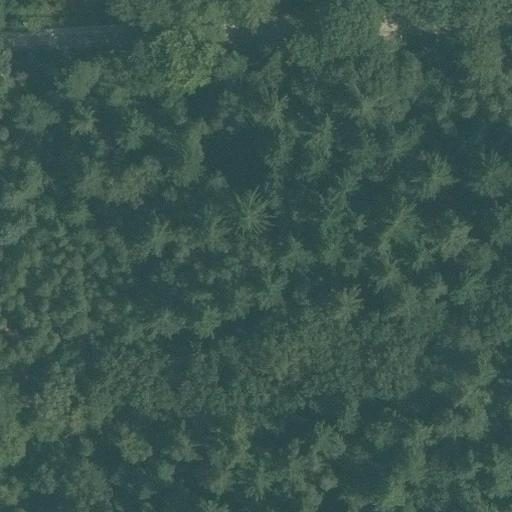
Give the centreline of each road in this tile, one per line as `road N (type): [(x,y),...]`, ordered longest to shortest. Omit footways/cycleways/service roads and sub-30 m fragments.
road 1 (track): [(0,410),(511,324)]
road 2 (unclassified): [(0,41),(511,20)]
road 3 (track): [(377,25),(397,97),(451,199),(511,478)]
